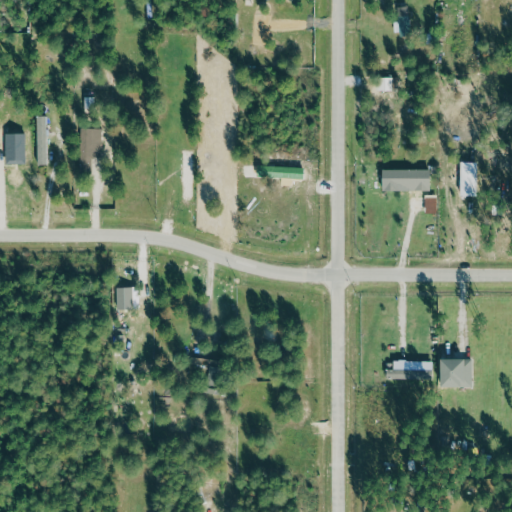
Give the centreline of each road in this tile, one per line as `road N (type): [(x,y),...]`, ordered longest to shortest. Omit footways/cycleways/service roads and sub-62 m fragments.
road 1 (residential): [(0,235),(126,234),(346,282),(511,281)]
road 2 (residential): [(346,0),(345,511)]
